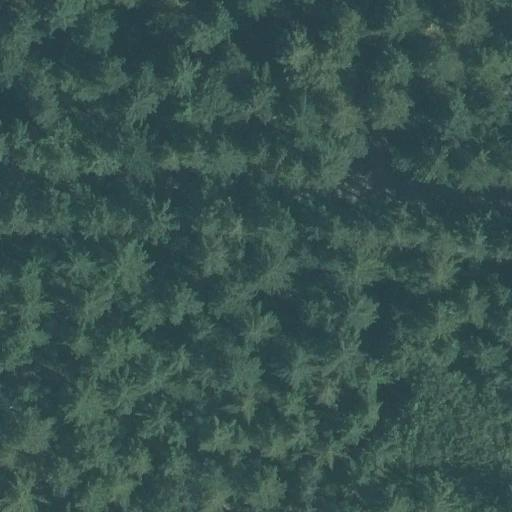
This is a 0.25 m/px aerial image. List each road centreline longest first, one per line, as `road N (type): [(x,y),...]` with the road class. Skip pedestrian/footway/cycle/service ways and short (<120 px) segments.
road 1 (secondary): [(511,203),(367,185),(0,172)]
road 2 (track): [(382,0),(367,185)]
